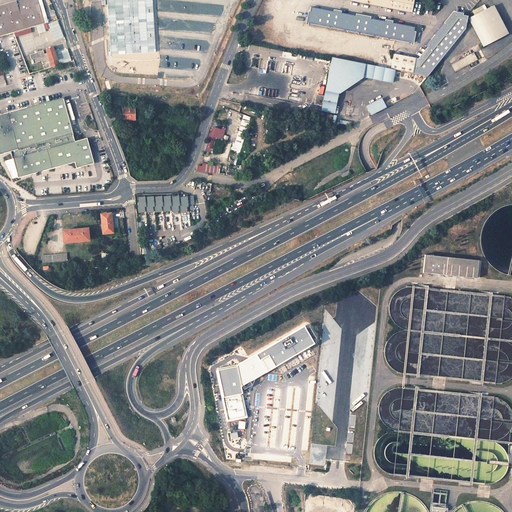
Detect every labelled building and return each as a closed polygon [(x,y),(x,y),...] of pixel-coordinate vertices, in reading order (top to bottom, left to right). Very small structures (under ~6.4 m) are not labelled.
[(45,24),(37,0),(18,0),(0,5),(0,36),(5,35),(14,33),(39,26),(45,24)] [(48,23),(41,0),(37,0),(45,24),(48,23)] [(412,0),(346,0),(410,13),(412,0)] [(487,9),(484,4),(473,11),(476,15),(487,9)] [(471,19),(485,45),(508,31),(493,5),(487,9),(476,15),(471,19)] [(310,12),(307,11),(305,25),(307,25),(307,23),(410,43),(410,45),(412,45),(415,32),(413,32),(414,27),(391,23),(392,21),(385,20),(384,22),(369,18),(369,17),(355,14),(355,16),(340,13),(340,11),(333,10),(333,12),(310,7),(310,12)] [(47,53),(44,54),(43,50),(30,55),(33,64),(42,62),(43,64),(46,64),(43,65),(44,69),(54,66),(59,65),(53,47),(46,49),(47,53)] [(473,52),(451,64),(455,71),(477,59),(473,52)] [(417,59),(394,54),(391,69),(395,70),(414,73),(417,59)] [(393,82),(395,70),(391,69),(332,58),(325,97),(323,106),(322,111),(335,113),(339,93),(362,77),(363,77),(393,82)] [(323,106),(325,97),(319,95),(318,98),(316,98),(316,103),(317,103),(317,105),(323,106)] [(70,124),(63,97),(0,114),(0,154),(10,151),(18,178),(74,162),(76,168),(94,163),(87,138),(75,141),(70,124)] [(374,113),(389,106),(384,97),(379,99),(380,101),(376,104),(374,102),(370,104),(374,113)] [(134,108),(122,109),(123,121),(134,120),(134,108)] [(243,115),(240,124),(245,126),(248,116),(243,115)] [(210,138),(207,147),(206,151),(210,152),(212,149),(218,129),(213,127),(212,131),(210,131),(208,137),(210,138)] [(239,152),(243,137),(236,135),(231,150),(239,152)] [(211,167),(199,165),(197,170),(198,170),(213,173),(219,174),(219,170),(211,169),(211,167)] [(170,196),(164,197),(164,203),(162,203),(163,206),(163,211),(169,210),(169,206),(171,206),(171,203),(170,196)] [(179,196),(172,197),(173,203),(171,203),(171,206),(172,210),(178,210),(177,206),(180,206),(179,196)] [(145,197),(139,197),(139,203),(137,204),(138,211),(144,210),(144,206),(146,206),(146,203),(145,197)] [(153,197),(147,197),(148,203),(146,203),(146,206),(146,211),(153,210),(152,206),(154,206),(154,203),(153,197)] [(162,197),(155,197),(156,203),(154,203),(154,206),(155,211),(161,210),(161,206),(163,206),(162,203),(162,197)] [(187,197),(181,198),(181,203),(179,203),(180,206),(180,212),(186,211),(186,207),(188,207),(187,197)] [(511,203),(505,203),(494,208),(484,215),(478,226),(476,237),(477,249),(482,261),(491,269),(502,274),(511,275),(511,203)] [(113,233),(111,214),(101,215),(103,234),(113,233)] [(88,230),(63,231),(64,243),(89,240),(88,230)] [(49,255),(42,256),(42,263),(67,261),(67,254),(49,255)] [(475,277),(476,259),(422,254),(421,272),(475,277)] [(511,298),(508,297),(492,295),(492,293),(483,292),(482,294),(435,289),(435,287),(425,286),(425,288),(413,287),(406,287),(399,289),(393,294),(389,300),(388,307),(389,314),(392,321),(397,326),(403,329),(396,331),(390,336),(386,342),(384,349),(384,356),(387,363),(392,368),(398,372),(405,373),(416,375),(416,376),(426,377),(426,376),(473,381),(473,382),(483,383),(483,382),(495,383),(502,383),(508,381),(511,377),(511,298)] [(255,354),(266,372),(267,372),(278,365),(311,346),(314,344),(304,326),(255,354)] [(216,369),(222,398),(242,394),(241,387),(266,372),(255,354),(236,365),(216,369)] [(504,401),(498,397),(481,395),(481,394),(472,393),(472,394),(424,389),(424,388),(414,387),(414,388),(402,387),(395,387),(388,390),(383,394),(379,401),(377,408),(378,415),(381,421),(386,426),(393,430),(386,432),(380,436),(375,442),(373,449),(374,457),(377,463),(381,469),(388,472),(395,474),(406,475),(406,477),(416,478),(416,476),(463,481),(463,483),(473,484),(473,483),(484,484),(491,484),(498,481),(503,477),(507,471),(509,465),(511,464),(511,410),(510,406),(504,401)] [(245,407),(242,394),(222,398),(227,422),(228,422),(234,420),(247,417),(245,407)] [(444,510),(446,490),(433,489),(431,509),(444,510)] [(430,511),(424,503),(415,496),(403,492),(391,493),(380,497),(370,505),(365,511),(430,511)] [(507,511),(497,504),(485,501),(473,501),(462,505),(453,511),(507,511)]
